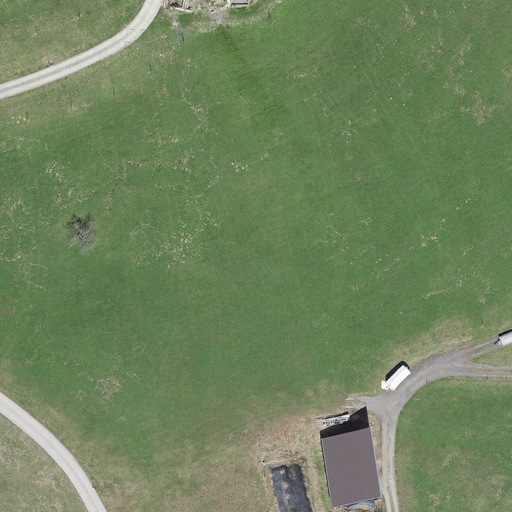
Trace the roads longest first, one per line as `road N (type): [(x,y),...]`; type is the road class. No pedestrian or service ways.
road 1 (track): [(393,511),(389,426),(406,396),(511,339)]
road 2 (track): [(0,90),(130,36),(156,0)]
road 3 (unclassified): [(98,511),(73,466),(0,402)]
